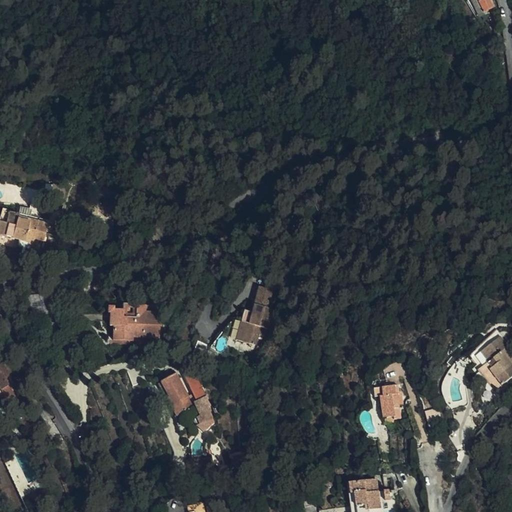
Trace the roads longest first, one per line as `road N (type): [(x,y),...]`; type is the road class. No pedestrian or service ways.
road 1 (residential): [(511,127),(307,171),(143,254),(0,295)]
road 2 (residential): [(0,315),(87,466),(91,511)]
